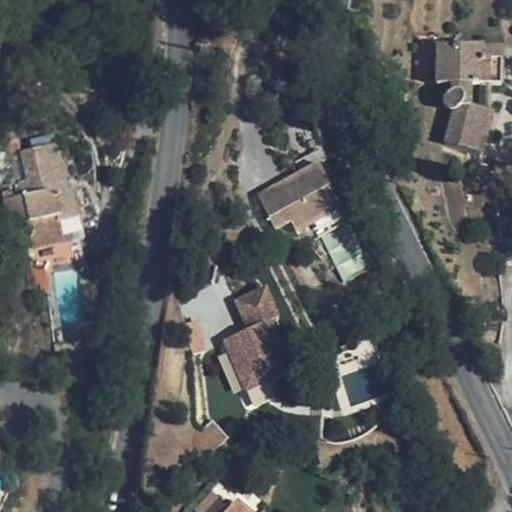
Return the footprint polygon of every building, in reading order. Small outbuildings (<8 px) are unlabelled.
[(486,47),(439,46),(439,84),(454,84),(453,91),(449,95),(446,100),(446,104),(447,107),(450,110),(454,109),(456,109),(447,143),(482,154),(494,112),(490,111),(491,85),(502,85),(503,47),(486,47)] [(68,190),(58,144),(21,152),(27,180),(18,182),(21,199),(4,203),(11,233),(28,229),(33,248),(64,241),(59,221),(80,216),(82,227),(100,218),(88,188),(86,188),(84,187),(82,187),(81,188),(74,189),(68,190)] [(321,166),(261,197),(278,231),(293,222),(300,233),(315,225),(344,210),(321,166)] [(344,210),(315,225),(323,238),(351,223),(344,210)] [(279,320),(267,289),(239,301),(251,331),(246,342),(230,348),(247,390),(293,372),(273,323),(279,320)] [(246,342),(251,331),(227,340),(230,348),(246,342)] [(76,352),(74,343),(55,345),(56,354),(76,352)] [(199,511),(225,511),(233,504),(216,488),(197,509),(199,511)]
